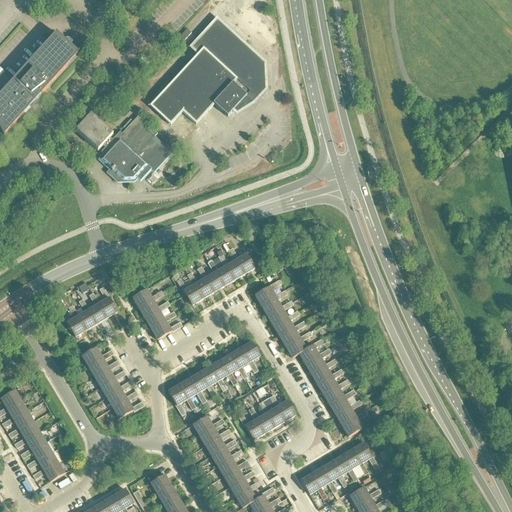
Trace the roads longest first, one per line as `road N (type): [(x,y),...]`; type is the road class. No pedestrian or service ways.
road 1 (primary): [(511,511),(411,313),(358,173)]
road 2 (primary): [(342,189),(412,363),(502,511)]
road 3 (residential): [(144,368),(233,316),(247,318),(306,416),(308,435),(283,466),(307,511)]
road 4 (primary): [(358,173),(318,0)]
road 5 (primary): [(298,0),(336,169)]
road 6 (residential): [(95,20),(105,54),(45,126),(38,164)]
road 7 (unclassified): [(11,303),(100,442)]
road 8 (tertiary): [(336,169),(220,219)]
road 9 (tertiary): [(220,219),(342,189)]
road 10 (tertiary): [(220,219),(102,256)]
road 11 (residential): [(38,164),(71,176),(102,256)]
